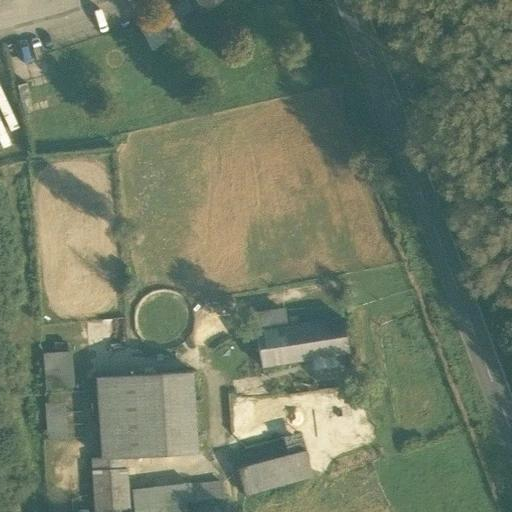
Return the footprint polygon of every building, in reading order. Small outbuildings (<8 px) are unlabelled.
[(173,8),(167,0),(153,10),(156,14),(164,25),(159,29),(166,38),(185,24),(173,8)] [(190,0),(200,14),(220,0),(190,0)] [(164,25),(156,14),(138,27),(151,52),(167,40),(166,38),(159,29),(164,25)] [(257,331),(286,327),(283,309),(254,314),(257,331)] [(257,331),(262,366),(311,358),(334,355),(348,353),(343,318),(286,327),(257,331)] [(336,369),(334,355),(311,358),(312,372),(336,369)] [(39,361),(41,390),(74,389),(72,359),(39,361)] [(184,374),(130,377),(134,462),(189,459),(184,374)] [(124,462),(134,462),(130,377),(96,379),(100,461),(100,463),(124,462)] [(65,404),(45,405),(47,441),(67,440),(65,404)] [(289,459),(308,454),(302,434),(284,439),(289,459)] [(239,473),(245,494),(314,475),(308,454),(289,459),(239,473)] [(126,511),(124,462),(100,463),(100,461),(91,461),(93,511),(126,511)] [(133,489),(135,506),(149,505),(194,500),(224,496),(223,484),(193,487),(192,483),(133,489)] [(194,511),(194,500),(149,505),(149,511),(194,511)]
